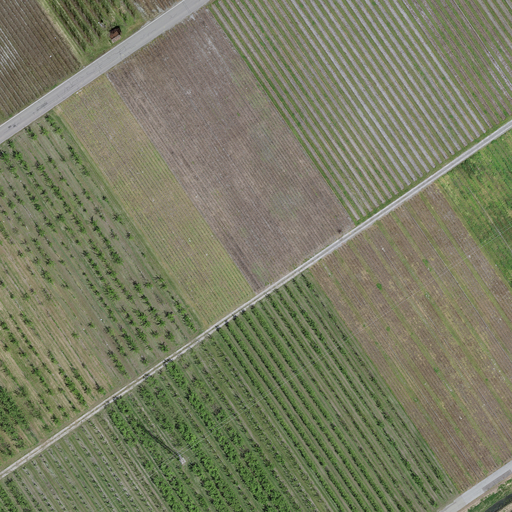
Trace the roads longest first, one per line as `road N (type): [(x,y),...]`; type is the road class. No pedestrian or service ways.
road 1 (track): [(0,475),(511,123)]
road 2 (unclassified): [(0,135),(196,0)]
